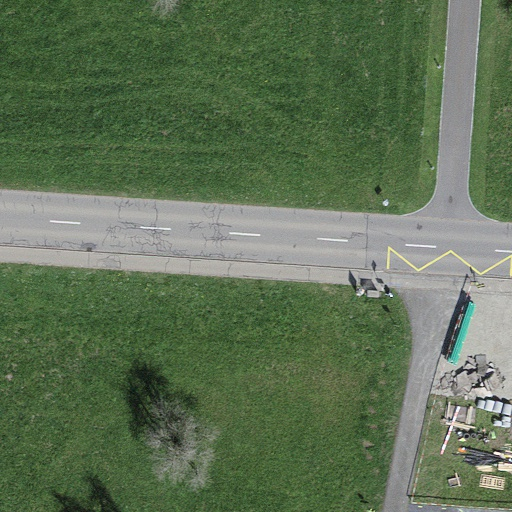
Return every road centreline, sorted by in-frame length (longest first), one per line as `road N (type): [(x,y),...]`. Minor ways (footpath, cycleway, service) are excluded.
road 1 (tertiary): [(0,219),(511,254)]
road 2 (track): [(442,249),(395,511)]
road 3 (track): [(442,249),(455,187),(464,0)]
